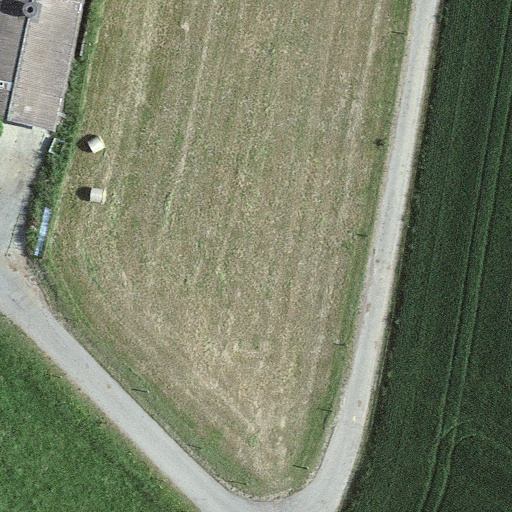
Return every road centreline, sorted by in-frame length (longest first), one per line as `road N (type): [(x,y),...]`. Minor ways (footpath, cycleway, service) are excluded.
road 1 (track): [(431,0),(347,440),(330,485),(300,511)]
road 2 (track): [(240,511),(188,477),(0,286)]
